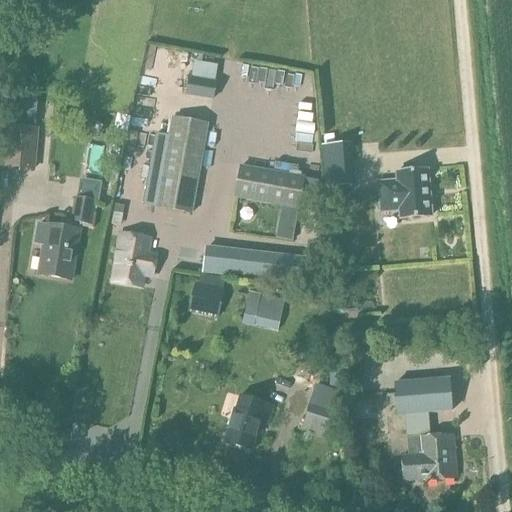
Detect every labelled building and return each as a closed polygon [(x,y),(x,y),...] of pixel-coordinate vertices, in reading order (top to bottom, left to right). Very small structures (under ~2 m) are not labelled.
[(236,62),(232,86),(254,89),(256,78),(271,80),(270,89),(290,92),(291,83),(275,81),(277,68),(236,62)] [(163,75),(162,97),(178,98),(179,76),(163,75)] [(216,82),(188,77),(185,96),(213,101),(216,82)] [(13,99),(10,124),(33,126),(36,101),(13,99)] [(209,126),(176,120),(173,139),(158,137),(146,205),(194,213),(209,126)] [(34,168),(37,126),(33,126),(10,124),(7,166),(34,168)] [(323,143),(327,183),(354,181),(350,140),(323,143)] [(266,156),(269,144),(256,141),(253,153),(266,156)] [(299,209),(304,176),(240,167),(235,199),(299,209)] [(431,218),(427,172),(396,174),(397,183),(373,185),(376,214),(399,212),(400,220),(431,218)] [(75,177),(74,192),(95,193),(95,178),(75,177)] [(48,220),(39,276),(71,281),(82,220),(89,222),(93,198),(75,195),(70,223),(48,220)] [(133,204),(129,216),(152,222),(155,211),(133,204)] [(149,272),(151,262),(146,261),(149,246),(119,241),(112,282),(142,288),(145,271),(149,272)] [(226,271),(225,247),(194,248),(195,272),(226,271)] [(320,260),(238,248),(232,273),(318,284),(320,260)] [(219,319),(224,294),(195,288),(189,313),(219,319)] [(281,322),(286,299),(262,294),(257,316),(281,322)] [(366,323),(342,324),(343,342),(367,341),(366,323)] [(432,438),(431,417),(452,415),(450,381),(395,385),(397,419),(408,418),(410,439),(421,438),(422,456),(401,458),(403,483),(421,481),(422,482),(449,480),(447,437),(432,438)] [(332,432),(341,391),(316,383),(306,424),(332,432)] [(343,391),(343,419),(373,419),(373,392),(343,391)] [(268,425),(273,406),(240,397),(236,410),(233,409),(224,443),(251,450),(259,423),(268,425)] [(249,496),(250,478),(232,477),(231,496),(249,496)] [(344,510),(345,491),(317,489),(316,509),(344,510)]
